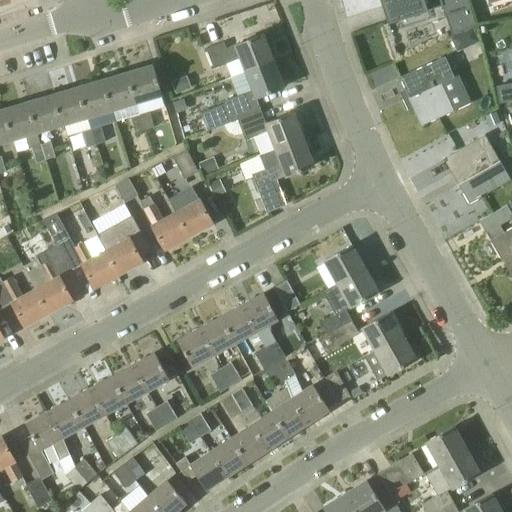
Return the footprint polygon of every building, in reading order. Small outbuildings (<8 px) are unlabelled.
[(380,0),(388,24),(443,6),(446,18),(448,17),(448,16),(470,9),(467,0),(380,0)] [(464,43),(470,46),(479,42),(473,28),(460,34),(464,43)] [(245,73),(273,62),(263,34),(226,49),(224,42),(204,50),(211,68),(239,58),(245,73)] [(427,123),(454,111),(454,110),(465,105),(455,81),(444,56),(400,77),(409,97),(414,95),(427,123)] [(257,97),(265,95),(283,87),(273,62),(245,73),(231,78),(238,96),(224,101),(225,104),(201,113),(208,131),(238,119),(238,120),(263,110),(257,97)] [(162,96),(158,83),(153,64),(128,72),(137,104),(162,96)] [(113,111),(137,104),(128,72),(103,79),(113,111)] [(187,76),(171,82),(176,94),(191,88),(187,76)] [(88,118),(113,111),(103,79),(79,86),(88,118)] [(63,126),(88,118),(79,86),(54,94),(63,126)] [(38,133),(63,126),(54,94),(29,101),(38,133)] [(187,110),(184,100),(183,100),(182,100),(173,103),(177,114),(185,111),(186,110),(187,110)] [(38,133),(29,101),(4,109),(14,141),(26,137),(29,148),(32,147),(41,144),(38,133)] [(0,144),(14,141),(4,109),(0,109),(0,144)] [(293,113),(267,123),(263,110),(238,120),(246,140),(255,136),(262,156),(304,140),(293,113)] [(145,130),(155,127),(150,112),(140,115),(145,130)] [(489,127),(499,123),(495,112),(485,117),(489,127)] [(136,133),(145,130),(140,115),(132,118),(136,133)] [(91,129),(96,145),(106,142),(102,126),(91,129)] [(87,147),(96,145),(91,129),(83,132),(87,147)] [(469,204),(511,179),(486,135),(447,156),(462,183),(458,184),(469,204)] [(252,175),(259,194),(279,186),(277,180),(314,166),(304,140),(262,156),(267,169),(252,175)] [(41,144),(46,160),(55,157),(51,141),(41,144)] [(37,162),(46,160),(41,144),(32,147),(37,162)] [(174,157),(185,178),(199,171),(188,150),(174,157)] [(199,164),(204,176),(219,169),(214,158),(199,164)] [(96,170),(93,176),(96,184),(108,180),(104,168),(96,170)] [(116,185),(126,203),(138,196),(128,178),(116,185)] [(220,179),(209,185),(215,197),(226,192),(220,179)] [(213,223),(199,198),(198,198),(192,187),(171,199),(177,210),(175,212),(188,237),(213,223)] [(115,189),(104,195),(111,208),(122,202),(115,189)] [(188,237),(175,212),(162,218),(150,196),(140,202),(152,224),(151,225),(165,249),(188,237)] [(486,233),(500,225),(511,218),(511,213),(509,209),(507,205),(496,211),(479,221),(486,233)] [(77,215),(82,224),(89,220),(85,212),(77,215)] [(44,219),(57,244),(72,271),(82,265),(95,288),(119,274),(106,250),(93,257),(85,242),(75,247),(57,213),(44,219)] [(143,261),(130,238),(142,232),(133,216),(98,235),(106,250),(119,274),(143,261)] [(0,230),(2,235),(12,231),(9,225),(0,228),(0,230)] [(511,228),(490,240),(502,262),(511,256),(511,228)] [(24,267),(35,288),(36,288),(49,312),(73,300),(60,276),(70,270),(71,272),(72,271),(57,244),(35,256),(37,259),(24,267)] [(338,284),(365,269),(352,245),(324,260),(338,284)] [(323,292),(335,314),(346,309),(351,307),(378,292),(365,269),(338,284),(323,292)] [(36,288),(35,288),(23,295),(13,277),(3,282),(0,277),(0,307),(0,308),(11,302),(24,326),(49,312),(36,288)] [(296,298),(287,281),(274,287),(279,296),(279,295),(288,312),(300,305),(296,298)] [(268,327),(278,321),(268,301),(264,293),(242,305),(257,333),(268,327)] [(236,344),(257,333),(242,305),(221,317),(236,344)] [(327,333),(352,320),(346,309),(335,314),(321,322),(327,333)] [(374,351),(403,336),(389,313),(361,328),(374,351)] [(214,356),(236,344),(221,317),(199,329),(214,356)] [(326,353),(360,334),(352,320),(327,333),(318,338),(326,353)] [(193,368),(214,356),(199,329),(178,340),(193,368)] [(365,357),(368,363),(378,380),(416,359),(403,336),(374,351),(374,352),(365,357)] [(276,364),(286,357),(281,349),(276,340),(266,347),(276,364)] [(257,374),(265,370),(276,364),(266,347),(255,353),(260,362),(253,366),(257,374)] [(170,380),(165,371),(155,353),(134,365),(149,392),(170,380)] [(296,374),(286,357),(276,364),(285,380),(296,374)] [(232,386),(242,379),(231,362),(221,369),(232,386)] [(275,387),(285,380),(276,364),(265,370),(275,387)] [(127,403),(149,392),(134,365),(113,376),(127,403)] [(221,392),(232,386),(221,369),(210,375),(221,392)] [(350,396),(340,379),(336,372),(324,378),(338,403),(350,396)] [(106,415),(127,403),(113,376),(91,388),(106,415)] [(338,403),(324,378),(293,396),(294,399),(309,423),(329,409),(328,408),(338,403)] [(104,417),(106,415),(91,388),(70,399),(84,426),(104,417)] [(233,394),(243,411),(253,405),(243,388),(233,394)] [(243,411),(233,394),(221,401),(232,418),(243,411)] [(288,436),(309,423),(294,399),(293,396),(272,410),(288,436)] [(83,428),(84,426),(70,399),(49,411),(64,438),(83,428)] [(167,424),(178,418),(167,401),(157,407),(167,424)] [(268,449),(288,436),(272,410),(261,417),(253,405),(243,411),(252,423),(268,449)] [(156,431),(167,424),(157,407),(146,414),(156,431)] [(39,477),(44,486),(56,480),(54,473),(41,450),(52,445),(59,459),(58,459),(66,474),(79,489),(87,482),(74,467),(76,466),(63,439),(64,438),(49,411),(26,423),(32,435),(20,442),(39,477)] [(190,420),(200,437),(211,430),(201,413),(190,420)] [(190,443),(200,437),(190,420),(180,426),(190,443)] [(268,449),(252,423),(251,424),(231,437),(248,462),(268,449)] [(129,451),(139,444),(127,427),(117,435),(129,451)] [(440,465),(467,450),(453,427),(426,442),(440,465)] [(119,458),(129,451),(117,435),(107,442),(119,458)] [(23,476),(11,454),(2,437),(0,437),(0,470),(4,468),(12,482),(23,476)] [(227,476),(248,462),(231,437),(217,446),(216,444),(213,447),(213,448),(210,450),(211,452),(227,476)] [(206,490),(227,476),(211,452),(210,450),(191,463),(186,456),(177,463),(188,481),(197,475),(206,490)] [(447,491),(462,483),(480,473),(467,450),(440,465),(426,473),(435,490),(431,493),(434,498),(423,504),(427,511),(436,511),(453,503),(447,491)] [(132,458),(124,464),(136,479),(144,473),(132,458)] [(74,467),(87,482),(97,473),(84,459),(76,466),(74,467)] [(377,474),(387,491),(390,494),(424,473),(416,459),(403,467),(399,460),(377,474)] [(136,479),(124,464),(114,472),(126,487),(136,479)] [(39,507),(52,500),(44,486),(39,477),(26,485),(39,507)] [(174,511),(186,502),(167,479),(148,495),(162,511),(174,511)] [(384,511),(386,511),(377,497),(367,480),(345,494),(356,511),(384,511)] [(323,507),(325,511),(356,511),(345,494),(323,507)] [(501,511),(491,494),(458,511),(453,503),(436,511),(501,511)] [(130,511),(162,511),(148,495),(130,511)] [(130,511),(128,511),(113,511),(100,496),(96,499),(91,502),(99,511),(130,511)] [(99,511),(91,502),(82,511),(83,511),(99,511)]
